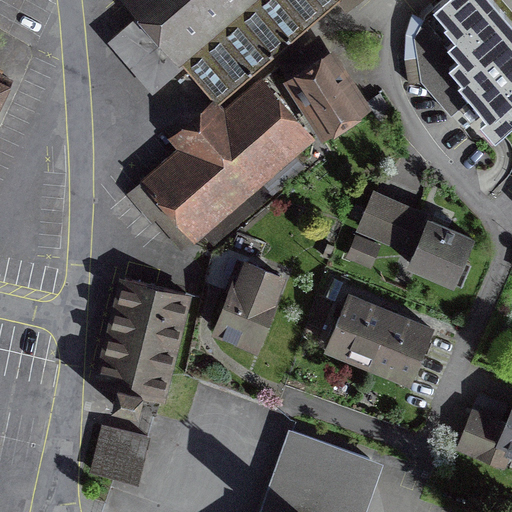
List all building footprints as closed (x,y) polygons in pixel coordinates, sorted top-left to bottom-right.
[(153,87),(182,62),(217,103),(337,0),(343,0),(347,5),(352,0),(129,0),(160,36),(131,61),(153,87)] [(426,12),(414,36),(421,80),(451,114),(471,97),(501,131),(511,121),(511,20),(494,0),(440,0),(426,12)] [(316,39),(283,60),(325,125),(357,103),(362,100),(354,87),(349,90),(316,39)] [(0,94),(8,78),(0,73),(0,94)] [(146,178),(195,235),(202,230),(213,243),(303,165),(292,152),(309,137),(260,80),(214,120),(205,110),(175,136),(184,146),(146,178)] [(376,89),(364,97),(373,112),(385,104),(376,89)] [(157,215),(184,245),(195,235),(146,178),(129,192),(153,219),(157,215)] [(405,244),(415,249),(409,262),(461,284),(470,262),(463,259),(472,238),(428,219),(428,218),(418,213),(401,206),(399,211),(372,199),(361,225),(405,244)] [(378,246),(357,237),(349,254),(370,264),(378,246)] [(254,265),(254,266),(247,284),(235,279),(216,329),(256,345),(275,295),(273,294),(281,276),(254,265)] [(186,293),(125,277),(99,381),(117,386),(113,403),(156,414),(168,365),(186,293)] [(349,293),(328,344),(349,353),(352,346),(371,355),(372,355),(392,363),(389,369),(410,378),(431,327),(349,293)] [(459,446),(504,464),(511,444),(511,409),(507,422),(499,419),(505,404),(480,394),(459,446)] [(148,435),(103,424),(92,469),(113,474),(137,480),(148,437),(148,435)] [(349,511),(369,457),(292,430),(262,511),(349,511)]
